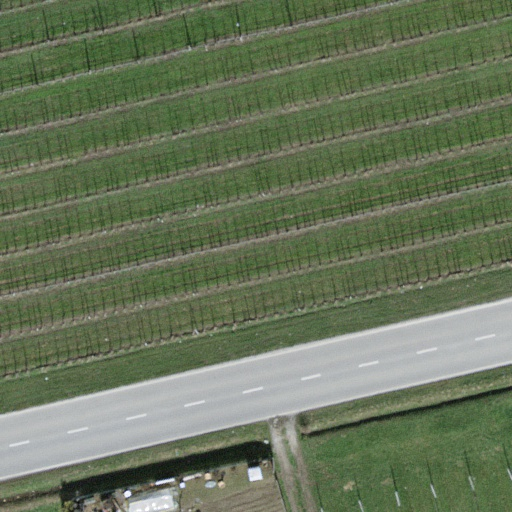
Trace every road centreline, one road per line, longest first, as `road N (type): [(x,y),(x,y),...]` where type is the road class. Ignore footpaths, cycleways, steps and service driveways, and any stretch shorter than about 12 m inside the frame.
road 1 (tertiary): [(0,448),(511,328)]
road 2 (track): [(262,386),(302,511)]
